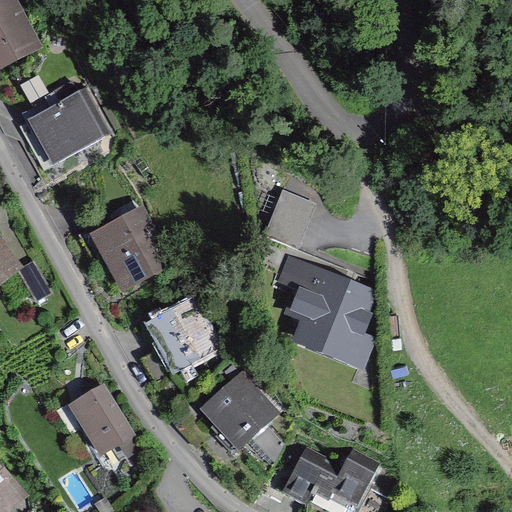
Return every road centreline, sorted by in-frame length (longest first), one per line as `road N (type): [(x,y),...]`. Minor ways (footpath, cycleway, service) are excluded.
road 1 (residential): [(0,152),(152,423),(210,488),(244,511)]
road 2 (residential): [(241,0),(327,113),(351,127),(392,116),(406,87),(402,0)]
road 3 (track): [(375,211),(391,243),(407,332),(511,466)]
road 4 (track): [(511,162),(398,106)]
